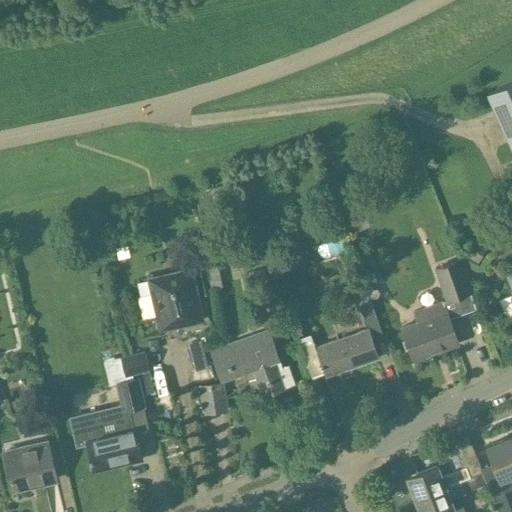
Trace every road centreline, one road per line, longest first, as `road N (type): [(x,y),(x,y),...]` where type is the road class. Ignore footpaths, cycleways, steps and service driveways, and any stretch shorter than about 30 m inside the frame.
road 1 (unclassified): [(0,141),(284,70),(440,0)]
road 2 (unclassified): [(341,465),(511,384)]
road 3 (unclassified): [(212,511),(341,465)]
